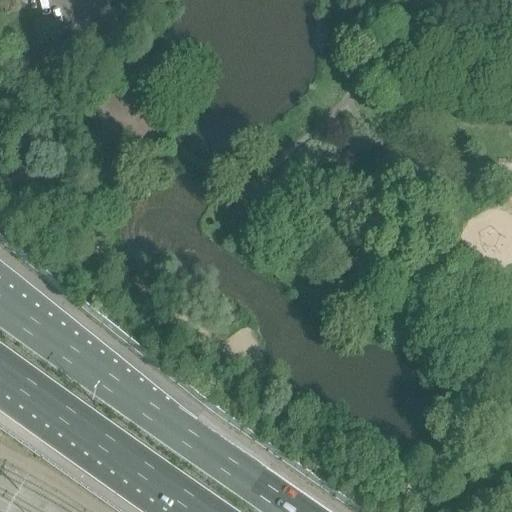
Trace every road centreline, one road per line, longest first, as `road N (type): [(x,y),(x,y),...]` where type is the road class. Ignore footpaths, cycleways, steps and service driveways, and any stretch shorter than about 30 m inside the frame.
road 1 (motorway): [(293,511),(0,303)]
road 2 (motorway): [(0,368),(201,511)]
